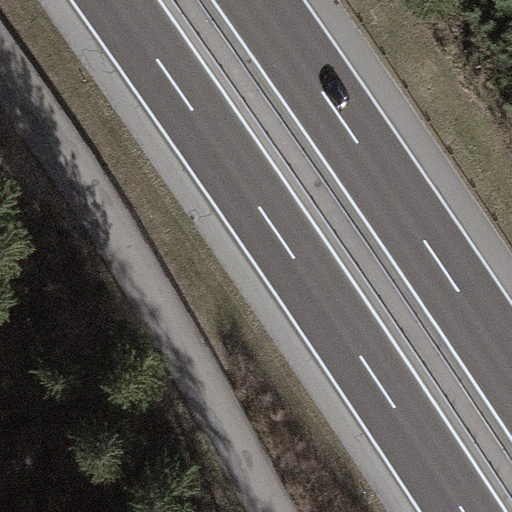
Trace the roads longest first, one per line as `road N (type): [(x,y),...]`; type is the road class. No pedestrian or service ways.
road 1 (motorway): [(115,0),(461,511)]
road 2 (unclassified): [(0,58),(271,511)]
road 3 (motorway): [(511,368),(260,0)]
